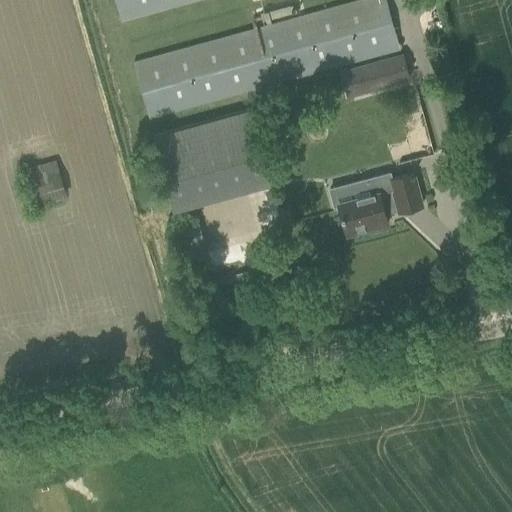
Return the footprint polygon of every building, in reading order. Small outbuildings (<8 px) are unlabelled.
[(385,0),(115,0),(121,20),(192,0),(360,0),(133,62),(148,117),(382,53),(401,47),(400,43),(398,43),(385,0)] [(357,66),(340,71),(347,98),(364,94),(410,81),(403,53),(357,66)] [(250,109),(154,136),(174,212),(270,185),(250,109)] [(36,206),(68,196),(56,159),(25,169),(36,206)] [(413,172),(393,177),(391,178),(390,174),(330,190),(335,210),(340,209),(346,234),(387,224),(383,210),(397,207),(398,211),(421,205),(413,172)]
